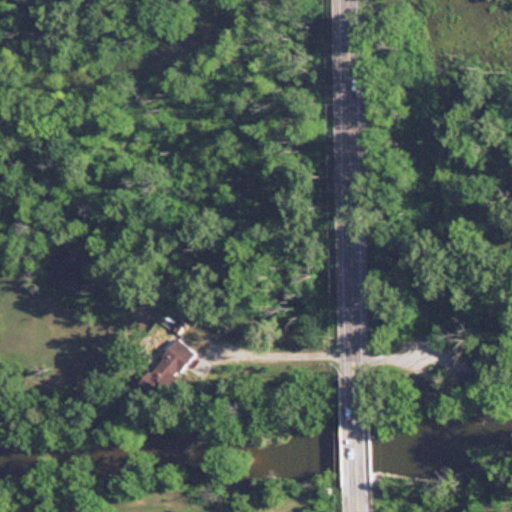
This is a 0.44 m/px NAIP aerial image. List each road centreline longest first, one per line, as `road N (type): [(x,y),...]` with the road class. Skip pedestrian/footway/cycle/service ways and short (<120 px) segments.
road 1 (primary): [(355,363),(351,0)]
road 2 (primary): [(357,511),(355,363)]
